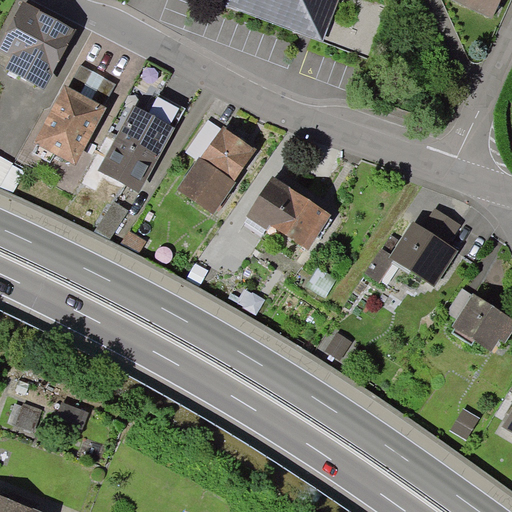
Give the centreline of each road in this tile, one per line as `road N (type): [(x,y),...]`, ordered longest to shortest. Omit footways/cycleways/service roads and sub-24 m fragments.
road 1 (motorway): [(481,511),(251,357),(0,227)]
road 2 (motorway): [(0,273),(239,400),(406,511)]
road 3 (residential): [(74,0),(279,110),(453,173)]
